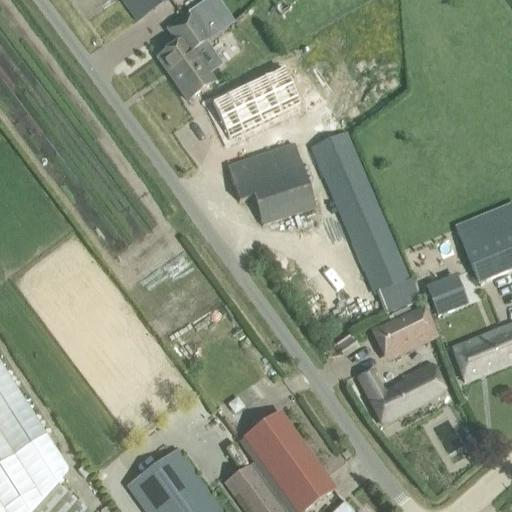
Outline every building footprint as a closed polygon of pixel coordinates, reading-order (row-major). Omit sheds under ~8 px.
[(120,0),(137,23),(168,0),(120,0)] [(189,16),(167,31),(177,46),(183,42),(191,53),(191,54),(205,44),(232,25),(223,11),(217,15),(208,2),(188,15),(189,16)] [(177,46),(157,60),(187,102),(213,84),(208,76),(221,67),(205,44),(191,54),(191,53),(183,42),(177,46)] [(244,127),(234,98),(211,107),(222,135),(240,129),(244,127)] [(310,149),(373,298),(377,297),(384,316),(419,303),(410,280),(409,281),(346,134),(310,149)] [(294,148),(227,169),(238,204),(252,199),(261,227),(279,222),(315,210),(294,148)] [(458,191),(466,207),(488,197),(481,181),(458,191)] [(490,201),(449,218),(478,286),(511,271),(511,204),(494,211),(490,201)] [(442,283),(426,290),(437,318),(453,312),(442,283)] [(372,334),(385,364),(436,342),(422,312),(372,334)] [(456,366),(464,384),(511,364),(511,326),(451,352),(456,366)] [(0,511),(31,511),(61,480),(67,473),(0,367),(0,511)] [(358,380),(381,426),(439,396),(425,371),(383,393),(382,390),(373,373),(358,380)] [(243,440),(296,511),(304,511),(317,503),(334,492),(279,415),(263,427),(243,440)] [(141,511),(219,511),(177,455),(127,492),(141,511)] [(223,487),(241,511),(279,511),(248,469),(223,487)] [(61,480),(31,511),(85,511),(59,487),(63,482),(61,480)]
